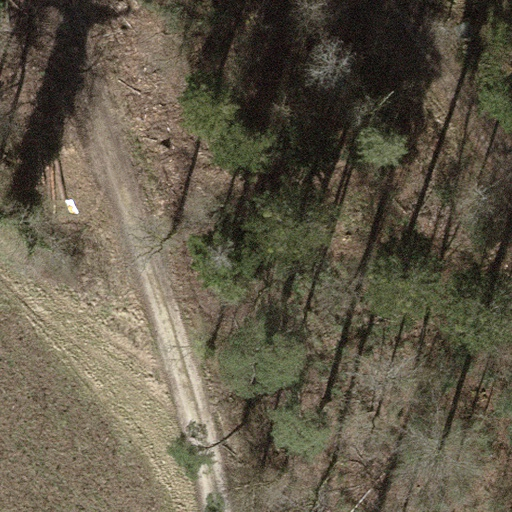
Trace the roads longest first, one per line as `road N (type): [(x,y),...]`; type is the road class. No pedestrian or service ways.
road 1 (track): [(218,511),(200,427),(64,0)]
road 2 (track): [(396,0),(511,188)]
